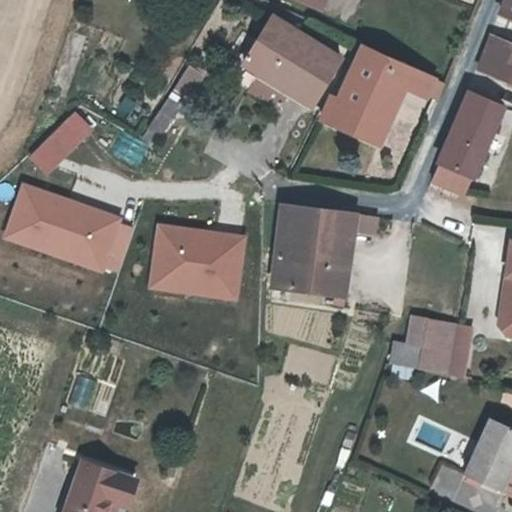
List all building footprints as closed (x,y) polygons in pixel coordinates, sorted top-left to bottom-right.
[(511,0),(507,0),(503,10),(511,13),(511,0)] [(322,44),(270,16),(259,38),(242,29),(230,52),(246,61),(245,64),(262,73),(293,89),(314,100),(339,53),(322,44)] [(511,43),(493,35),(487,49),(511,60),(511,59),(511,43)] [(335,97),(326,117),(380,142),(389,122),(373,115),(391,76),(407,84),(414,68),(366,47),(341,100),(335,97)] [(511,60),(487,49),(479,67),(511,81),(511,60)] [(185,64),(171,87),(184,95),(198,73),(185,64)] [(414,68),(407,84),(427,93),(435,77),(414,68)] [(262,73),(253,90),(284,106),(293,89),(262,73)] [(389,122),(407,84),(391,76),(373,115),(389,122)] [(427,93),(427,95),(437,99),(441,98),(447,83),(435,77),(427,93)] [(141,135),(153,141),(157,135),(158,137),(184,95),(171,87),(141,135)] [(470,90),(440,160),(477,175),(505,105),(470,90)] [(74,109),(25,155),(43,175),(93,129),(74,109)] [(437,167),(474,181),(477,175),(440,160),(437,167)] [(437,167),(432,179),(469,194),(474,181),(437,167)] [(0,237),(102,273),(122,215),(19,180),(0,234),(0,237)] [(378,215),(285,203),(272,284),(346,296),(350,266),(327,263),(328,253),(314,251),(317,231),(354,237),(354,228),(375,231),(378,215)] [(154,221),(145,288),(237,300),(246,233),(154,221)] [(350,266),(354,237),(317,231),(314,251),(328,253),(327,263),(350,266)] [(431,336),(427,355),(427,358),(456,364),(461,335),(463,315),(423,307),(418,333),(431,336)] [(479,317),(463,315),(461,335),(476,337),(479,317)] [(400,350),(427,355),(431,336),(404,331),(400,350)] [(461,335),(456,364),(471,367),(476,337),(461,335)] [(511,390),(502,390),(502,409),(511,409),(511,390)] [(470,466),(505,483),(511,469),(511,419),(497,412),(470,466)] [(68,511),(110,511),(114,501),(125,506),(135,479),(87,462),(68,511)]
